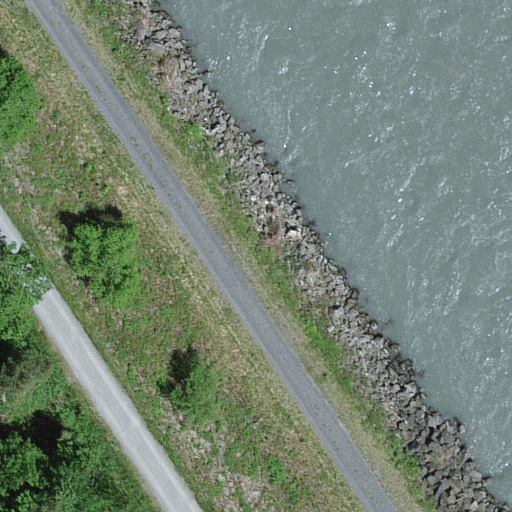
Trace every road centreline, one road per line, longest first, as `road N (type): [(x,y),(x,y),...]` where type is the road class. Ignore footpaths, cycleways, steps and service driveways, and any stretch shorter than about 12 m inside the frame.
road 1 (track): [(39,0),(386,511)]
road 2 (track): [(0,232),(185,511)]
